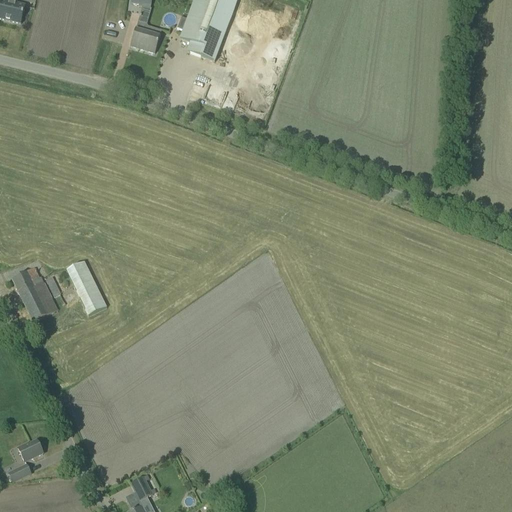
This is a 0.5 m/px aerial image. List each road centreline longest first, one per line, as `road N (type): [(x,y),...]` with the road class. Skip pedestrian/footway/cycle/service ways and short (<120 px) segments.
road 1 (unclassified): [(511,234),(101,86),(0,60)]
road 2 (unclassified): [(106,511),(0,300)]
